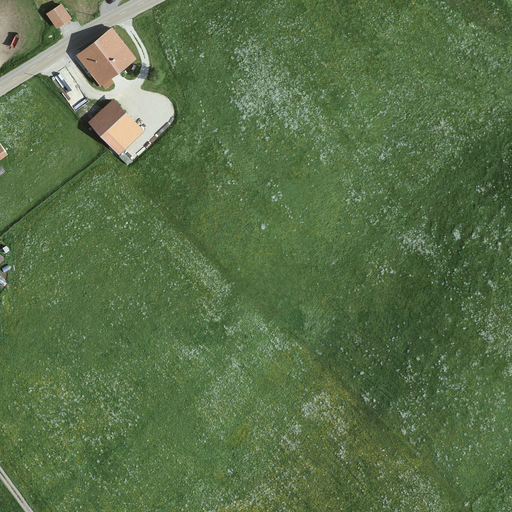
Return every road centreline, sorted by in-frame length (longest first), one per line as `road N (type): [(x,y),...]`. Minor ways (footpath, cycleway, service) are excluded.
road 1 (tertiary): [(148,0),(0,87)]
road 2 (track): [(116,17),(144,59),(132,82),(96,92),(62,49)]
